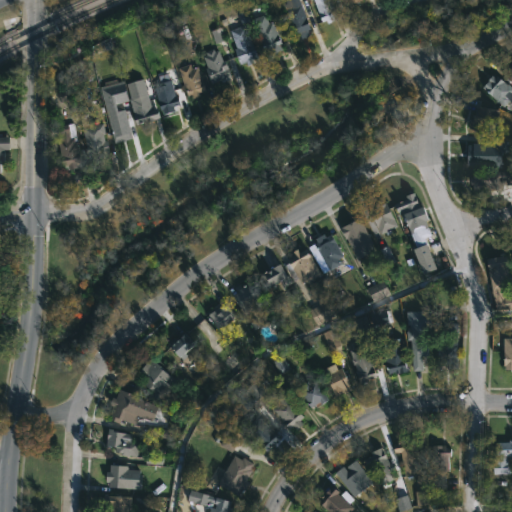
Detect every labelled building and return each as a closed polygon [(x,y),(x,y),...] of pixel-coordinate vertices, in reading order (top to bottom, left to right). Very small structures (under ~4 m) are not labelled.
[(299,0),(300,2),(311,29),(308,30),(310,34),(295,40),(286,18),(283,19),(277,0),(299,0)] [(330,0),(338,20),(328,24),(327,20),(322,22),(313,0),(330,0)] [(273,22),(280,40),(282,39),(284,44),(265,51),(256,28),(261,26),(261,23),(264,22),(265,24),(273,22)] [(253,60),(254,63),(247,65),(246,62),(240,65),(235,52),(237,51),(229,30),(245,24),(258,58),(253,60)] [(213,49),(214,51),(218,50),(223,61),(225,60),(230,76),(229,76),(230,78),(212,84),(205,68),(207,67),(203,57),(207,55),(205,52),(213,49)] [(190,64),(191,69),(197,66),(206,90),(200,92),(201,96),(192,99),(191,95),(188,96),(178,68),(190,64)] [(493,76),(495,78),(497,75),(511,87),(511,102),(509,100),(504,107),(482,88),(493,76)] [(171,80),(176,97),(178,96),(180,105),(173,107),(175,112),(165,115),(163,108),(160,109),(154,88),(159,87),(158,84),(171,80)] [(146,93),(147,93),(152,110),(157,108),(160,118),(148,123),(147,121),(136,125),(129,99),(133,97),(132,94),(145,90),(146,93)] [(132,139),(115,143),(105,108),(123,103),(133,139),(132,139)] [(499,110),(493,136),(469,130),(472,119),(474,120),(478,105),(499,110)] [(87,113),(89,126),(103,123),(105,134),(104,134),(105,141),(107,140),(109,155),(85,159),(83,147),(85,146),(79,115),(87,113)] [(70,170),(64,171),(58,141),(60,141),(58,126),(73,123),(82,163),(80,163),(81,167),(70,170)] [(4,156),(3,164),(1,164),(1,173),(0,173),(0,136),(9,136),(9,150),(4,150),(4,156)] [(503,154),(503,168),(472,168),(473,166),(468,166),(468,145),(473,145),(473,143),(491,144),(491,141),(509,141),(509,154),(503,154)] [(511,171),(511,186),(506,186),(506,177),(502,178),(502,189),(490,189),(490,194),(474,194),(473,172),(511,171)] [(415,193),(420,209),(425,207),(429,221),(427,222),(429,229),(421,232),(422,236),(414,239),(410,228),(405,229),(396,203),(407,200),(406,196),(415,193)] [(387,203),(398,227),(391,231),(392,233),(387,235),(386,233),(381,235),(370,212),(375,209),(374,206),(379,204),(380,206),(387,203)] [(358,261),(342,229),(354,223),(353,221),(360,217),(373,244),(372,245),(376,252),(358,261)] [(324,234),(326,238),(331,235),(343,257),(339,259),(341,264),(330,270),(333,274),(326,277),(321,266),(325,264),(315,244),(317,243),(315,239),(324,234)] [(413,249),(423,274),(437,269),(427,244),(413,249)] [(307,249),(321,275),(302,285),(300,282),(295,285),(284,265),(290,262),(287,255),(298,249),(300,252),(307,249)] [(509,286),(501,287),(503,298),(511,296),(511,307),(494,310),(486,259),(506,256),(508,268),(506,268),(509,286)] [(265,289),(279,284),(280,288),(289,285),(283,265),(260,273),(265,289)] [(372,302),(389,295),(383,281),(366,288),(372,302)] [(255,290),(262,301),(266,299),(272,308),(260,316),(255,309),(244,316),(232,296),(239,292),(238,290),(253,282),(257,289),(255,290)] [(335,317),(317,325),(310,310),(328,302),(335,317)] [(234,312),(238,317),(231,322),(234,328),(223,336),(208,316),(213,311),(216,315),(222,311),(220,308),(227,303),(234,312)] [(366,316),(372,334),(357,339),(353,327),(349,328),(346,322),(366,316)] [(428,331),(428,355),(422,355),(422,370),(412,370),(412,339),(408,339),(408,326),(410,326),(410,321),(433,321),(433,331),(428,331)] [(329,350),(341,345),(334,328),(322,333),(329,350)] [(185,331),(195,343),(180,356),(168,342),(178,332),(180,335),(185,331)] [(408,370),(395,373),(395,371),(388,372),(384,349),(388,348),(386,339),(401,336),(408,370)] [(511,368),(511,338),(503,339),(504,368),(511,368)] [(366,343),(368,350),(371,349),(374,358),(371,359),(377,377),(360,382),(350,349),(366,343)] [(445,371),(438,371),(438,345),(456,346),(456,371),(445,371)] [(152,359),(171,374),(166,381),(170,385),(160,404),(148,397),(151,390),(142,382),(146,377),(139,371),(147,361),(149,363),(152,359)] [(351,389),(335,395),(326,374),(341,366),(351,389)] [(316,379),(328,399),(317,406),(315,404),(311,406),(308,401),(307,402),(298,386),(307,380),(309,384),(316,379)] [(148,399),(143,416),(139,414),(136,424),(121,419),(119,423),(110,420),(119,388),(148,399)] [(303,423),(296,429),(293,425),(290,428),(273,409),(279,403),(272,395),(280,388),(304,416),(300,419),(303,423)] [(270,427),(273,430),(275,429),(282,436),(266,451),(245,429),(259,416),(270,427)] [(138,442),(136,456),(121,454),(121,452),(115,451),(115,446),(106,445),(108,428),(132,433),(131,441),(138,442)] [(232,452),(237,439),(225,434),(220,447),(232,452)] [(415,436),(419,455),(421,455),(423,465),(421,466),(422,474),(404,476),(401,452),(395,453),(394,443),(402,442),(402,438),(415,436)] [(511,438),(511,458),(508,458),(510,473),(493,473),(493,462),(497,462),(497,441),(509,441),(509,439),(511,438)] [(447,444),(447,447),(452,447),(451,456),(449,456),(449,471),(445,471),(445,490),(434,490),(434,479),(438,479),(438,476),(436,476),(437,468),(433,468),(434,444),(447,444)] [(382,446),(389,463),(392,462),(395,470),(393,471),(396,478),(381,483),(374,465),(368,467),(364,459),(373,455),(371,451),(382,446)] [(234,455),(242,459),(243,457),(253,463),(251,467),(252,468),(246,480),(248,481),(239,496),(218,482),(234,455)] [(356,459),(373,483),(354,497),(336,471),(343,466),(348,472),(350,470),(347,465),(356,459)] [(139,469),(139,479),(134,478),(133,488),(108,486),(108,482),(105,482),(106,471),(109,471),(110,463),(127,464),(127,468),(139,469)] [(330,511),(318,501),(332,485),(340,491),(338,494),(353,507),(348,511),(330,511)] [(212,496),(231,502),(229,506),(234,507),(232,511),(209,511),(211,507),(214,508),(216,504),(207,501),(205,506),(187,501),(190,489),(212,496)] [(416,506),(430,504),(429,490),(415,492),(416,506)] [(130,511),(107,511),(108,504),(105,504),(105,495),(131,496),(130,511)] [(398,511),(411,509),(407,496),(395,499),(398,511)]
